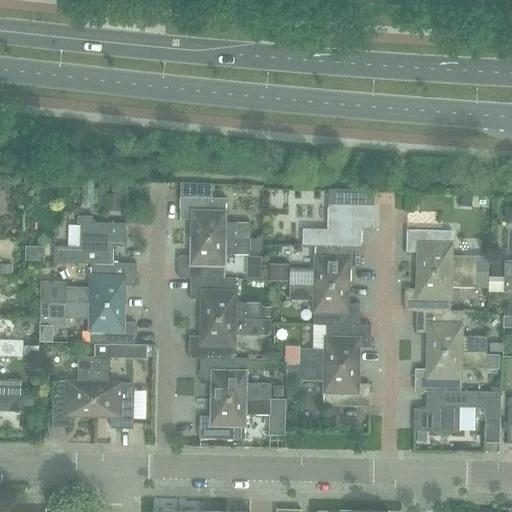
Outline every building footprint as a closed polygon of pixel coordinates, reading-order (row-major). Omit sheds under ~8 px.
[(191,219),(191,237),(250,239),(250,223),(225,223),(225,198),(202,197),(202,183),(180,183),(179,219),(191,219)] [(302,245),(315,245),(315,244),(361,246),(361,227),(373,228),(374,205),(358,205),(358,190),(328,189),(327,229),(302,228),(302,245)] [(54,263),(92,264),(92,263),(112,263),(113,246),(125,246),(125,224),(123,223),(92,223),(92,217),(78,216),(78,224),(81,224),(80,248),(55,247),(54,263)] [(417,252),(417,271),(476,272),(488,272),(489,257),(476,256),(451,256),(452,231),(406,230),(405,252),(417,252)] [(178,278),(190,278),(224,279),(224,278),(224,254),(250,255),(250,239),(191,237),(190,256),(178,255),(178,278)] [(289,268),(289,284),(348,285),(348,267),(360,267),(361,246),(315,244),(315,245),(314,269),(289,268)] [(41,281),(41,303),(123,305),(124,286),(136,286),(136,264),(112,263),(92,263),(92,264),(91,288),(67,287),(67,282),(41,281)] [(404,311),(416,311),(450,312),(450,311),(450,287),(476,288),(476,272),(417,271),(417,289),(405,288),(404,311)] [(201,300),(201,318),(260,319),(260,304),(235,303),(236,278),(224,278),(224,279),(190,278),(189,299),(201,300)] [(313,325),(325,325),(359,325),(359,304),(347,303),(348,285),(289,284),(288,300),(313,300),(313,325)] [(123,305),(41,303),(41,324),(66,324),(66,318),(90,319),(89,343),(94,344),(134,345),(135,322),(123,322),(123,305)] [(428,333),(427,351),(486,352),(487,337),(461,336),(462,311),(450,311),(450,312),(416,311),(416,332),(428,333)] [(188,358),(200,358),(234,359),(234,358),(234,335),(269,335),(269,332),(271,333),(271,320),(201,318),(201,336),(189,336),(188,358)] [(299,348),(298,364),(358,365),(358,347),(370,348),(371,325),(359,325),(325,325),(324,349),(299,348)] [(0,355),(41,357),(40,346),(23,346),(23,340),(0,339),(0,355)] [(414,391),(426,391),(460,392),(460,391),(460,368),(486,368),(486,352),(427,351),(427,369),(415,369),(414,391)] [(74,415),(93,416),(94,357),(79,357),(78,382),(52,381),(52,422),(51,427),(63,427),(74,427),(74,415)] [(94,357),(93,416),(110,416),(110,428),(133,429),(133,425),(134,383),(109,383),(109,357),(94,357)] [(212,380),(211,398),(270,399),(271,384),(245,383),(246,359),(234,358),(234,359),(200,358),(200,380),(212,380)] [(358,365),(298,364),(298,380),(323,380),(323,405),(369,406),(369,384),(357,384),(358,365)] [(0,394),(21,395),(22,380),(0,379),(0,394)] [(426,391),(426,408),(414,408),(413,431),(459,432),(460,407),(484,408),(484,418),(487,418),(500,418),(500,392),(460,391),(460,392),(426,391)] [(21,395),(0,394),(0,410),(21,411),(21,395)] [(270,399),(211,398),(211,416),(199,416),(198,437),(198,439),(200,439),(244,440),(244,415),(270,415),(270,399)]
